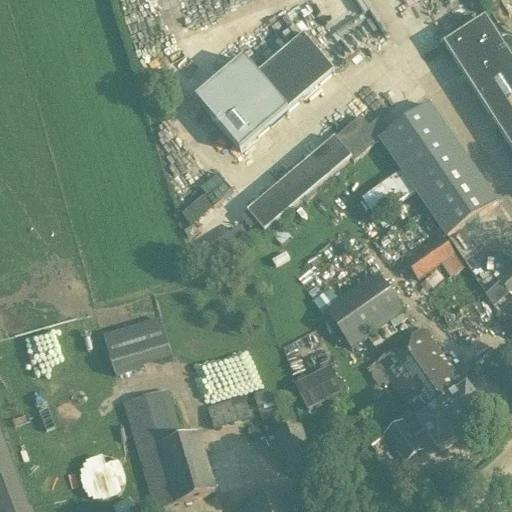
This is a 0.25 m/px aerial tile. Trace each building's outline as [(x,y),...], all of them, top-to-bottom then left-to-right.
[(446,49),(511,151),(511,62),(486,23),(446,49)] [(197,104),(210,119),(241,155),(336,76),(305,39),(256,81),(243,65),(212,91),(197,104)] [(329,114),(342,131),(374,105),(361,89),(329,114)] [(511,164),(472,102),(463,107),(508,178),(511,175),(511,164)] [(379,122),(369,130),(380,144),(401,175),(415,194),(448,242),(498,207),(430,108),(390,135),(379,122)] [(355,166),(380,144),(369,130),(361,120),(248,215),(258,226),(266,235),(303,203),(306,207),(318,196),(315,193),(351,162),(355,166)] [(401,175),(367,199),(381,219),(415,194),(401,175)] [(248,215),(241,222),(250,233),(258,226),(248,215)] [(216,268),(251,246),(240,229),(206,252),(216,268)] [(443,241),(407,267),(418,284),(440,268),(450,281),(464,271),(443,241)] [(511,295),(511,294),(511,283),(507,278),(500,284),(511,295)] [(353,351),(404,316),(379,280),(339,307),(328,315),(353,351)] [(330,293),(313,304),(323,318),(328,315),(339,307),(330,293)] [(103,341),(115,380),(172,362),(160,323),(103,341)] [(377,367),(420,426),(468,392),(425,333),(377,367)] [(331,370),(296,388),(309,413),(344,395),(331,370)] [(269,392),(254,397),(258,409),(273,404),(269,392)] [(489,421),(468,392),(420,426),(441,455),(489,421)] [(169,394),(125,407),(156,511),(162,511),(217,495),(200,436),(183,441),(169,394)] [(214,432),(239,424),(250,421),(245,399),(207,411),(214,432)] [(406,464),(422,453),(403,426),(387,437),(406,464)] [(289,477),(314,469),(301,429),(277,436),(289,477)] [(0,511),(27,511),(0,439),(0,511)] [(124,497),(117,459),(79,466),(86,504),(124,497)] [(416,486),(412,489),(411,495),(415,499),(420,499),(424,496),(424,491),(421,487),(416,486)] [(294,511),(291,499),(247,511),(294,511)] [(117,511),(134,511),(131,502),(116,508),(117,511)]
